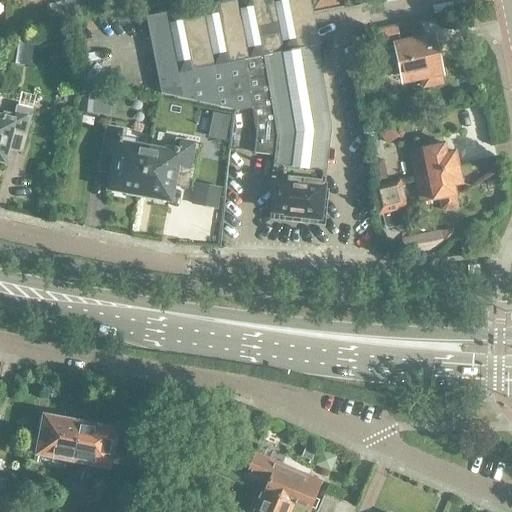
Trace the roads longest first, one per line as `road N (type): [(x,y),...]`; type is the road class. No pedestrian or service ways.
road 1 (secondary): [(511,351),(247,332),(99,313),(0,289)]
road 2 (residential): [(472,272),(203,267),(0,226)]
road 3 (residential): [(499,494),(313,409),(192,380)]
road 4 (residential): [(192,380),(0,337)]
road 5 (residential): [(170,511),(192,380)]
